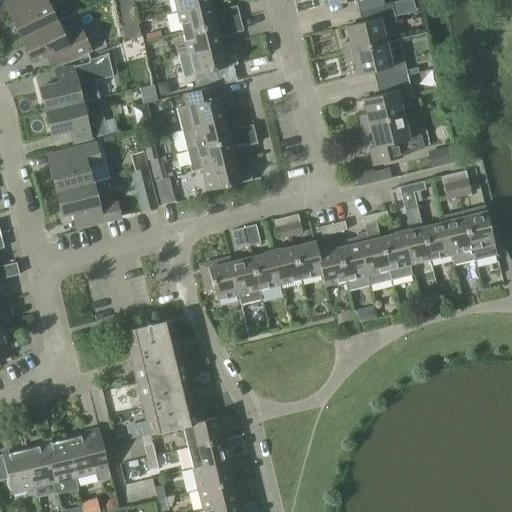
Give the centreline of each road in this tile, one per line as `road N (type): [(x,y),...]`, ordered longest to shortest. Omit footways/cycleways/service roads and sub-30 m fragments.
road 1 (residential): [(269,511),(248,415),(193,312),(172,235)]
road 2 (residential): [(325,191),(275,0)]
road 3 (residential): [(0,403),(46,379),(57,363),(38,267)]
road 4 (residential): [(38,267),(0,110)]
road 5 (residential): [(172,235),(325,191)]
road 6 (residential): [(38,267),(172,235)]
